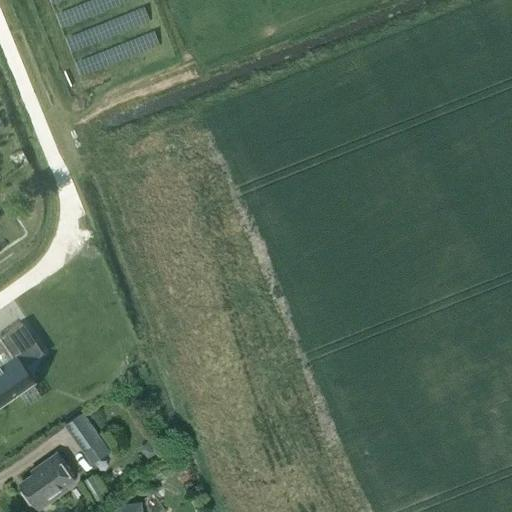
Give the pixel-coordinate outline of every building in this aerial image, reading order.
[(23,365),(43,351),(21,319),(0,333),(0,335),(13,355),(0,363),(0,403),(33,380),(23,365)] [(66,424),(93,463),(112,450),(85,411),(66,424)] [(41,509),(68,490),(66,486),(78,478),(59,452),(34,470),(37,473),(23,482),(41,509)] [(86,500),(103,495),(97,473),(80,478),(86,500)] [(120,501),(120,511),(144,511),(145,501),(120,501)]
